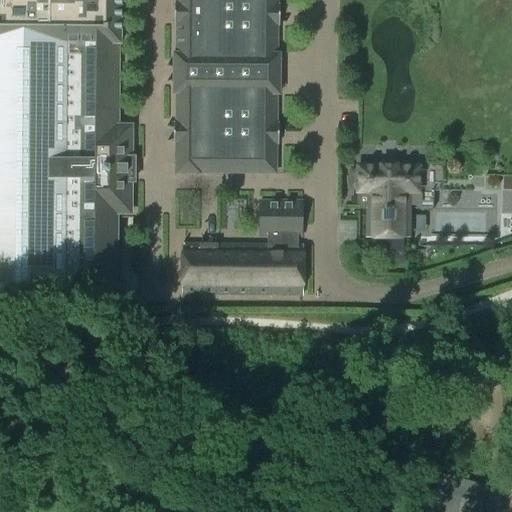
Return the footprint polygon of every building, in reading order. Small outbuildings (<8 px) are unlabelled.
[(93,291),(108,291),(109,211),(123,211),(123,179),(127,179),(127,154),(124,154),(124,122),(109,122),(110,36),(113,36),(113,0),(0,0),(0,293),(74,294),(93,294),(93,291)] [(168,0),(168,139),(171,139),(170,170),(195,170),(195,169),(274,170),(274,139),(277,140),(277,0),(168,0)] [(383,164),(360,164),(359,189),(368,189),(368,236),(412,236),(413,189),(421,189),(421,164),(398,164),(398,163),(383,163),(383,164)] [(511,179),(502,180),(502,194),(511,193),(511,179)] [(301,202),(258,202),(257,238),(267,238),(267,245),(184,244),(182,244),(177,244),(177,295),(181,295),(302,296),(302,247),(302,245),(297,245),(297,238),(301,238),(301,202)] [(354,244),(354,220),(336,220),(336,244),(354,244)]
